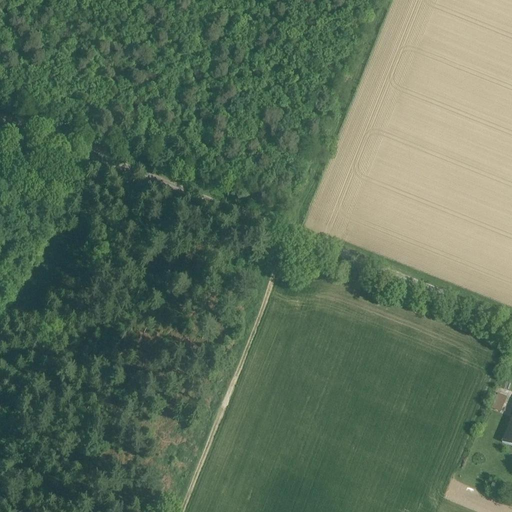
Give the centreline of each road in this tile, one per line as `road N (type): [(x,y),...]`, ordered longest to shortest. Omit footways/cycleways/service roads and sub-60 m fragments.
road 1 (unclassified): [(511,320),(0,113)]
road 2 (track): [(291,228),(182,511)]
